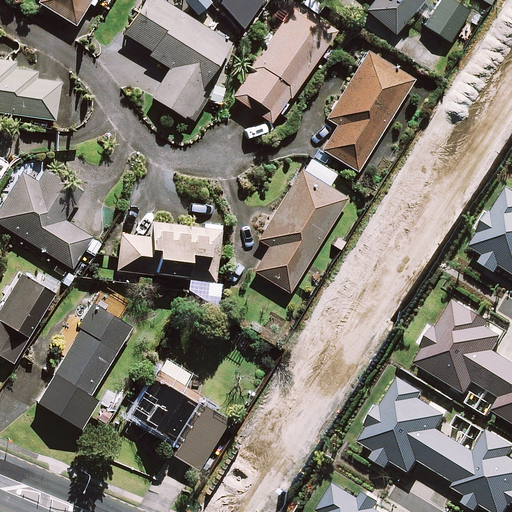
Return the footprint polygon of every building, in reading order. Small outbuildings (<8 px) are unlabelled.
[(37,0),(37,2),(74,25),(89,0),(37,0)] [(230,44),(159,0),(140,0),(121,33),(148,50),(146,54),(168,67),(150,97),(185,118),(230,44)] [(220,0),(219,2),(239,27),(258,0),(220,0)] [(420,0),(372,0),(364,9),(393,33),(420,0)] [(466,10),(449,0),(439,0),(423,26),(447,40),(466,10)] [(330,36),(288,7),(229,95),(271,123),(330,36)] [(411,78),(366,50),(324,118),(335,125),(320,149),(355,170),(411,78)] [(32,78),(34,65),(0,60),(0,112),(53,119),(58,82),(32,78)] [(334,173),(307,156),(256,239),(267,245),(252,270),(287,292),(345,197),(326,186),(334,173)] [(42,169),(35,181),(20,172),(0,204),(0,223),(71,268),(90,237),(62,219),(79,192),(42,169)] [(511,191),(509,189),(494,214),(492,213),(479,234),(480,235),(472,248),(485,257),(481,264),(498,275),(503,268),(511,273),(511,191)] [(219,228),(150,222),(149,237),(119,234),(115,269),(182,275),(181,278),(214,281),(219,228)] [(52,292),(20,273),(0,306),(0,355),(11,362),(52,292)] [(126,305),(98,289),(77,325),(79,327),(35,401),(77,426),(94,397),(88,393),(128,324),(118,318),(126,305)] [(476,383),(489,391),(508,360),(494,352),(503,337),(488,328),(492,322),(475,312),(475,314),(455,302),(437,331),(435,330),(423,350),(425,351),(417,365),(468,396),(476,383)] [(188,374),(164,359),(130,412),(178,443),(171,453),(194,468),(225,419),(179,390),(188,374)] [(511,362),(508,360),(489,391),(502,399),(494,412),(511,422),(511,362)] [(420,462),(444,476),(463,445),(439,431),(448,416),(421,400),(424,394),(400,379),(383,408),(380,406),(367,428),(370,430),(361,443),(376,452),(372,460),(389,470),(393,462),(413,474),(420,462)] [(463,445),(444,476),(457,484),(454,488),(468,497),(464,503),(478,511),(482,506),(491,511),(508,511),(511,506),(511,459),(510,458),(511,454),(511,445),(489,431),(476,452),(463,445)] [(381,511),(378,510),(382,503),(365,493),(361,500),(335,484),(318,511),(381,511)]
